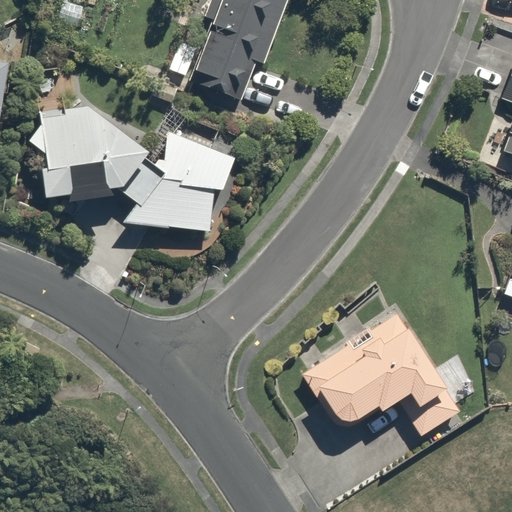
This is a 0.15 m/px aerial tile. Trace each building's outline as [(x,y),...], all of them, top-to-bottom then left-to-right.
[(92,2),(81,0),(54,0),(51,24),(87,30),(92,2)] [(235,99),(270,0),(208,0),(180,80),(235,99)] [(497,150),(511,155),(511,53),(507,51),(488,103),(511,111),(497,150)] [(161,131),(160,156),(141,156),(91,113),(90,102),(30,107),(31,124),(21,138),(33,149),(37,195),(97,190),(96,183),(106,182),(130,203),(116,220),(202,227),(228,155),(161,131)] [(511,254),(503,275),(511,279),(511,254)] [(296,371),(334,432),(400,392),(407,403),(398,408),(415,437),(454,413),(392,312),(296,371)]
